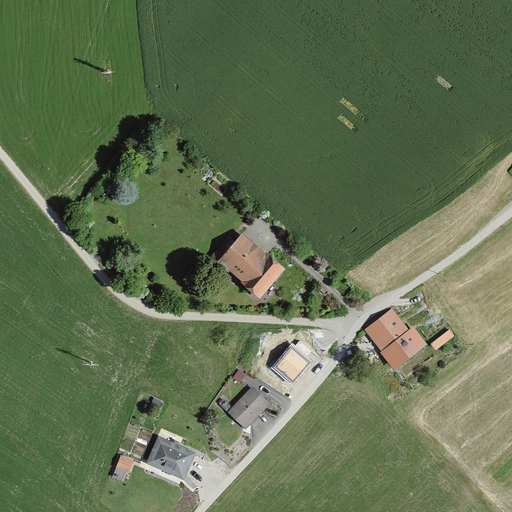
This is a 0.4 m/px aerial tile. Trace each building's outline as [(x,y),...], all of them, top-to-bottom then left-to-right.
[(253,297),(279,268),(238,233),(213,262),(253,297)] [(404,329),(389,309),(361,331),(376,351),(374,352),(386,369),(421,342),(408,326),(404,329)] [(300,340),(319,344),(321,335),(302,331),(300,340)] [(432,344),(436,350),(456,339),(452,332),(432,344)] [(311,360),(293,345),(274,367),(292,383),(311,360)] [(265,403),(248,387),(223,412),(240,429),(265,403)] [(190,453),(154,437),(143,464),(178,479),(190,453)] [(111,469),(125,475),(130,462),(117,456),(111,469)]
